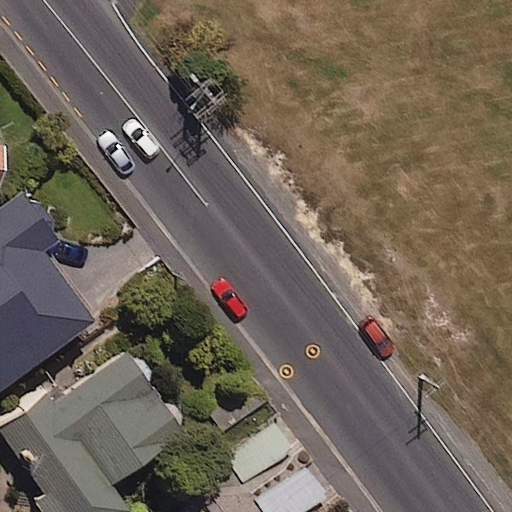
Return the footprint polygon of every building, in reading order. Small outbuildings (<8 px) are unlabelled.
[(0,383),(93,316),(43,246),(60,234),(24,186),(0,203),(0,383)] [(186,430),(130,347),(60,394),(53,384),(0,419),(0,428),(42,492),(35,497),(44,511),(121,511),(128,508),(110,481),(186,430)] [(222,432),(259,407),(242,381),(205,406),(222,432)] [(293,449),(277,423),(240,447),(256,472),(293,449)] [(299,511),(326,495),(307,465),(258,496),(268,511),(299,511)] [(223,511),(207,490),(177,511),(223,511)]
